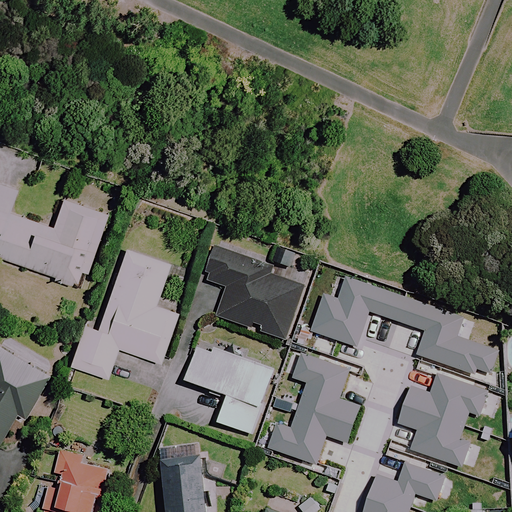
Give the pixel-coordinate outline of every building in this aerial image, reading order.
[(61,199),(54,219),(44,215),(41,225),(6,212),(4,218),(0,216),(0,258),(75,286),(81,270),(86,272),(106,216),(61,199)] [(250,265),(251,261),(214,249),(204,282),(224,288),(215,318),(251,329),(252,324),(260,327),(259,332),(286,340),(302,287),(266,276),(269,267),(258,263),(257,267),(250,265)] [(158,363),(172,326),(177,327),(181,316),(176,314),(153,306),(168,265),(124,250),(97,329),(84,325),(70,366),(106,379),(116,349),(158,363)] [(511,316),(416,286),(400,337),(503,369),(511,340),(511,316)] [(48,375),(0,348),(0,440),(15,414),(24,419),(48,375)] [(209,355),(195,350),(184,382),(225,395),(216,424),(253,436),(274,370),(211,349),(209,355)] [(368,444),(380,477),(397,471),(403,486),(475,460),(454,402),(410,417),(405,401),(376,411),(386,438),(368,444)] [(204,511),(198,444),(157,448),(163,511),(204,511)] [(98,511),(108,470),(78,463),(80,456),(58,451),(43,511),(98,511)] [(307,494),(293,508),(297,511),(314,511),(320,507),(307,494)]
